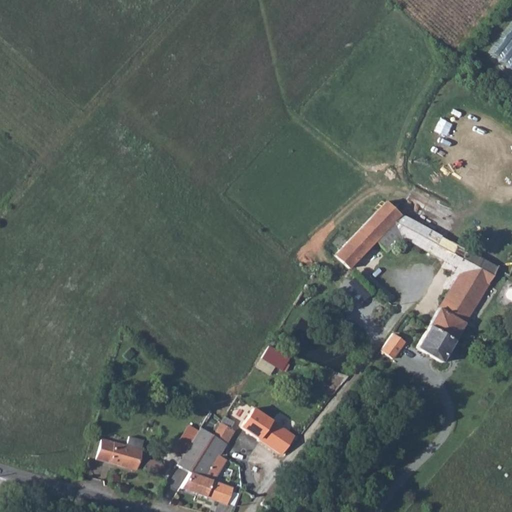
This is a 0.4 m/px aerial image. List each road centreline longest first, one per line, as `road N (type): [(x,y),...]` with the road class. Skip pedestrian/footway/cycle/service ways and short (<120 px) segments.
road 1 (unknown): [(255,511),(384,338)]
road 2 (residential): [(378,511),(445,438),(444,394),(412,363)]
road 3 (tertiary): [(0,468),(149,511)]
